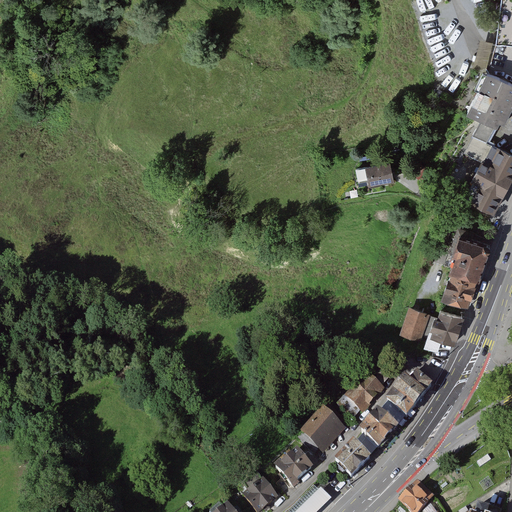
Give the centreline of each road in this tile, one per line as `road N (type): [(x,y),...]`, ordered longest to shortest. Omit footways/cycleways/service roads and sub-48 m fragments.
road 1 (residential): [(458,371),(408,369),(283,511)]
road 2 (primary): [(449,394),(353,511)]
road 3 (unknown): [(408,340),(459,218)]
road 4 (primary): [(509,262),(458,371)]
